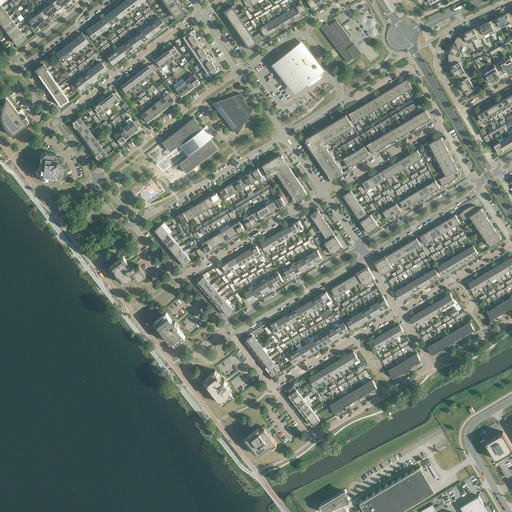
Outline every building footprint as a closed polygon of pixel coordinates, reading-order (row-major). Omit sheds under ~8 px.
[(60,8),(54,0),(53,0),(50,3),(51,4),(48,6),(55,14),(57,12),(56,10),(58,10),(60,8)] [(67,4),(64,0),(54,0),(60,8),(63,6),(62,6),(64,5),(65,6),(67,4)] [(132,8),(126,0),(122,4),(127,12),(132,8)] [(136,5),(132,0),(126,0),(132,8),(136,5)] [(177,3),(175,0),(171,0),(166,4),(169,8),(177,3)] [(317,6),(313,0),(306,0),(312,9),(317,6)] [(180,7),(177,3),(169,8),(172,13),(180,7)] [(301,3),(296,6),(301,15),(306,12),(301,3)] [(127,12),(122,4),(117,7),(123,15),(127,12)] [(55,14),(48,6),(46,8),(45,6),(41,9),(47,18),(50,16),(51,15),(52,16),(55,14)] [(222,12),(225,17),(235,10),(232,6),(222,12)] [(301,15),(296,6),(295,6),(296,7),(291,10),(296,18),(301,15)] [(123,15),(117,7),(113,10),(119,18),(123,15)] [(184,12),(180,7),(172,13),(175,18),(184,12)] [(47,18),(41,9),(37,12),(38,14),(35,16),(42,24),(45,22),(43,20),(45,19),(45,20),(47,18)] [(119,18),(113,10),(109,13),(115,21),(119,18)] [(238,15),(235,10),(225,17),(228,21),(238,15)] [(296,18),(291,10),(285,13),(291,21),(296,18)] [(9,16),(6,12),(0,16),(0,22),(0,23),(9,16)] [(511,24),(511,17),(510,12),(501,16),(501,15),(505,25),(510,22),(511,25),(511,24)] [(115,21),(109,13),(104,17),(110,25),(115,21)] [(291,21),(285,13),(280,16),(286,24),(285,24),(291,21)] [(359,14),(357,20),(360,24),(362,24),(363,29),(367,31),(367,33),(370,37),(376,36),(378,31),(375,27),(377,22),(373,17),(368,18),(365,14),(359,14)] [(241,19),(238,15),(228,21),(231,26),(241,19)] [(505,25),(501,15),(501,16),(498,17),(493,20),(498,31),(501,29),(500,27),(505,25)] [(13,20),(9,16),(0,23),(2,26),(3,25),(4,27),(13,20)] [(42,24),(35,16),(33,18),(32,16),(28,19),(35,28),(37,26),(38,25),(39,26),(42,24)] [(286,24),(280,16),(275,19),(280,27),(285,24),(285,25),(286,24)] [(110,25),(104,17),(100,20),(106,28),(110,25)] [(165,25),(159,17),(155,21),(160,28),(165,25)] [(244,24),(241,19),(231,26),(235,30),(244,24)] [(280,27),(275,19),(270,22),(275,31),(275,30),(280,27)] [(16,25),(13,20),(4,27),(5,29),(7,32),(16,25)] [(106,28),(100,20),(96,23),(102,31),(106,28)] [(329,26),(326,23),(320,28),(347,62),(353,58),(353,59),(361,53),(354,43),(353,43),(349,38),(350,37),(336,20),(329,26)] [(498,31),(493,20),(485,23),(489,32),(494,30),(495,32),(498,31)] [(160,28),(155,21),(150,24),(156,31),(160,28)] [(275,31),(270,22),(265,25),(270,33),(275,30),(275,31)] [(102,31),(96,23),(92,26),(91,26),(97,34),(102,31)] [(489,32),(485,23),(477,27),(482,38),(485,37),(484,35),(489,32)] [(156,31),(150,24),(146,27),(152,34),(156,31)] [(247,28),(244,24),(235,30),(238,35),(247,28)] [(19,29),(16,25),(7,32),(9,34),(11,35),(19,29)] [(270,33),(265,25),(259,28),(261,31),(265,37),(265,36),(270,33)] [(97,34),(91,26),(87,30),(93,38),(97,34)] [(152,34),(146,27),(142,30),(147,38),(152,34)] [(482,38),(477,27),(469,31),(468,31),(473,40),(478,38),(479,40),(482,38)] [(250,33),(247,28),(238,35),(241,39),(250,33)] [(22,33),(19,29),(11,35),(12,37),(11,38),(13,40),(22,33)] [(147,38),(142,30),(137,34),(143,41),(147,38)] [(184,41),(186,44),(196,38),(194,35),(193,35),(193,34),(194,33),(193,30),(183,37),(185,41),(184,41)] [(261,31),(253,37),(244,44),(247,48),(251,45),(252,47),(257,43),(265,38),(265,36),(265,37),(261,31)] [(473,40),(468,31),(460,35),(458,37),(467,46),(469,44),(468,42),(473,40)] [(26,38),(22,33),(13,40),(15,43),(16,42),(17,44),(26,38)] [(253,37),(250,33),(241,39),(244,44),(253,37)] [(82,34),(77,37),(84,45),(88,42),(82,34)] [(143,41),(137,34),(133,37),(138,44),(143,41)] [(84,45),(77,37),(73,41),(79,48),(84,45)] [(138,44),(133,37),(129,40),(134,47),(138,44)] [(467,46),(458,37),(456,39),(452,47),(461,51),(463,46),(465,47),(467,46)] [(197,40),(196,38),(186,44),(188,47),(189,46),(192,50),(201,43),(200,41),(198,42),(197,41),(197,40)] [(134,47),(129,40),(124,43),(130,51),(134,47)] [(79,48),(73,41),(69,44),(75,52),(79,48)] [(324,71),(302,42),(273,64),(295,93),(324,71)] [(130,51),(124,43),(120,47),(126,54),(130,51)] [(203,45),(201,43),(192,50),(194,54),(193,54),(195,57),(204,51),(202,48),(201,47),(203,45)] [(75,52),(69,44),(65,47),(71,55),(75,52)] [(174,46),(169,49),(175,57),(180,54),(174,46)] [(71,55),(65,47),(61,50),(60,50),(66,58),(71,55)] [(126,54),(120,47),(116,50),(121,57),(126,54)] [(461,51),(452,47),(448,55),(448,59),(461,59),(461,57),(459,56),(461,51)] [(175,57),(169,49),(164,53),(170,61),(175,57)] [(66,58),(60,50),(56,54),(62,62),(66,58)] [(121,57),(116,50),(111,53),(117,61),(117,60),(121,57)] [(206,53),(204,51),(195,57),(197,60),(198,59),(200,63),(210,56),(209,54),(206,55),(206,54),(206,53)] [(117,61),(111,53),(107,56),(113,64),(117,61)] [(170,61),(164,53),(160,56),(166,64),(170,61)] [(166,64),(160,56),(155,60),(156,61),(153,63),(157,69),(160,67),(161,68),(166,64)] [(212,58),(210,56),(200,63),(203,66),(202,67),(204,70),(213,64),(211,61),(210,60),(212,58)] [(461,60),(461,59),(448,59),(449,64),(453,71),(453,72),(462,67),(459,62),(461,60)] [(504,59),(499,62),(496,63),(503,74),(510,69),(510,70),(511,70),(505,61),(504,59)] [(101,62),(96,65),(102,73),(106,69),(101,62)] [(503,74),(496,63),(493,65),(495,67),(490,70),(495,79),(495,78),(503,74)] [(35,69),(38,74),(47,68),(43,64),(35,69)] [(156,70),(152,64),(149,66),(148,65),(144,68),(150,76),(154,73),(154,72),(156,70)] [(215,66),(213,64),(204,70),(206,73),(207,72),(209,76),(216,71),(219,69),(217,67),(215,68),(215,66)] [(102,73),(96,65),(92,69),(97,76),(101,73),(102,73)] [(465,71),(462,67),(453,72),(458,79),(468,73),(467,70),(465,71)] [(50,73),(47,68),(38,74),(41,78),(50,73)] [(150,76),(144,68),(139,72),(145,80),(150,76)] [(97,76),(92,69),(88,72),(93,79),(97,76)] [(495,79),(490,70),(485,73),(484,71),(481,73),(487,83),(495,79)] [(93,79),(88,72),(83,75),(89,83),(93,79)] [(145,80),(139,72),(135,75),(141,83),(145,80)] [(53,77),(50,73),(41,78),(45,83),(53,77)] [(470,76),(468,73),(458,79),(462,87),(471,82),(468,77),(470,76)] [(194,74),(189,77),(195,85),(200,82),(194,74)] [(89,83),(83,75),(79,79),(85,86),(89,83)] [(141,83),(135,75),(130,79),(136,87),(141,83)] [(56,82),(53,77),(45,83),(48,87),(56,82)] [(195,85),(189,77),(184,81),(190,89),(195,85)] [(85,86),(79,79),(75,82),(80,90),(85,86)] [(136,87),(130,79),(126,82),(132,90),(136,87)] [(407,79),(403,82),(408,90),(412,88),(407,79)] [(190,89),(184,81),(180,84),(186,92),(190,89)] [(59,86),(56,82),(48,87),(51,92),(59,86)] [(132,90),(126,82),(121,86),(122,87),(119,89),(124,95),(126,93),(127,94),(132,90)] [(408,90),(403,82),(398,84),(404,93),(408,90)] [(474,87),(471,82),(462,87),(464,90),(467,95),(478,89),(476,86),(474,87)] [(186,92),(180,84),(175,88),(176,89),(173,91),(178,97),(180,95),(181,96),(186,92)] [(404,93),(398,84),(394,86),(399,95),(404,93)] [(62,90),(59,86),(51,92),(54,96),(62,90)] [(399,95),(394,86),(390,89),(395,98),(399,95)] [(395,98),(390,89),(386,91),(391,100),(395,98)] [(65,95),(62,90),(54,96),(57,101),(65,95)] [(391,100),(386,91),(382,94),(387,102),(391,100)] [(120,97),(116,92),(113,94),(112,93),(108,96),(114,104),(119,100),(118,99),(120,97)] [(169,93),(164,97),(170,104),(175,101),(174,100),(176,98),(172,92),(169,94),(169,93)] [(240,93),(227,98),(213,103),(225,118),(245,102),(244,100),(243,101),(242,99),(244,98),(240,93)] [(387,102),(382,94),(378,96),(383,105),(387,102)] [(68,100),(65,95),(57,101),(60,105),(68,100)] [(114,104),(108,96),(103,100),(109,108),(114,104)] [(383,105),(378,96),(374,99),(379,107),(383,105)] [(19,113),(6,97),(4,103),(6,106),(4,107),(3,105),(0,106),(0,117),(12,133),(29,120),(25,115),(24,116),(21,112),(19,113)] [(170,104),(164,97),(159,100),(165,108),(170,104)] [(502,101),(507,108),(511,106),(506,97),(506,98),(507,98),(503,100),(502,101)] [(379,107),(374,99),(369,101),(375,110),(379,107)] [(109,108),(103,100),(99,103),(105,111),(109,108)] [(165,108),(159,100),(155,104),(161,111),(165,108)] [(375,110),(369,101),(365,104),(370,112),(375,110)] [(497,103),(502,111),(507,108),(502,101),(501,102),(497,103)] [(247,104),(245,102),(225,118),(237,134),(253,109),(249,105),(247,106),(246,105),(247,104)] [(105,111),(99,103),(94,107),(100,115),(105,111)] [(502,111),(497,103),(494,106),(493,107),(497,114),(502,111)] [(161,111),(155,104),(150,107),(156,115),(161,111)] [(370,112),(365,104),(361,106),(366,115),(370,112)] [(366,115),(361,106),(357,109),(362,117),(366,115)] [(156,115),(150,107),(146,111),(152,118),(156,115)] [(497,114),(493,107),(492,107),(488,109),(488,108),(493,117),(497,114)] [(493,117),(488,108),(488,109),(485,111),(484,112),(488,119),(493,117)] [(362,117),(357,109),(353,111),(358,120),(362,117)] [(430,119),(425,110),(421,112),(426,121),(430,119)] [(152,118),(146,111),(141,114),(142,115),(139,117),(144,123),(146,121),(147,122),(152,118)] [(358,120),(353,111),(349,114),(354,122),(358,120)] [(426,121),(421,112),(417,115),(422,124),(426,121)] [(488,119),(484,112),(483,113),(479,114),(478,114),(479,115),(478,115),(478,116),(479,116),(479,117),(480,117),(480,118),(483,122),(488,119)] [(346,114),(335,121),(342,133),(353,126),(346,114)] [(422,124),(417,115),(413,117),(418,126),(422,124)] [(72,122),(75,127),(83,121),(80,116),(72,122)] [(180,141),(186,148),(211,129),(211,128),(210,128),(210,127),(209,127),(208,127),(208,128),(207,128),(205,125),(202,128),(194,117),(162,142),(169,150),(180,141)] [(418,126),(413,117),(408,120),(414,129),(418,126)] [(140,125),(136,120),(133,122),(133,121),(128,124),(134,132),(139,129),(138,127),(140,125)] [(414,129),(408,120),(404,122),(409,131),(414,129)] [(86,126),(83,121),(75,127),(78,132),(86,126)] [(342,133),(335,121),(324,127),(331,139),(342,133)] [(409,131),(404,122),(400,125),(405,133),(409,131)] [(134,132),(128,124),(123,128),(129,136),(134,132)] [(405,133),(400,125),(396,127),(401,136),(405,133)] [(90,131),(86,126),(78,132),(82,136),(90,131)] [(331,139),(324,127),(313,134),(318,142),(324,143),(331,139)] [(401,136),(396,127),(392,130),(397,138),(401,136)] [(129,136),(123,128),(119,131),(125,139),(129,136)] [(211,129),(186,148),(191,155),(180,164),(186,173),(218,148),(210,138),(213,135),(211,133),(212,132),(212,131),(212,130),(212,129),(211,129)] [(397,138),(392,130),(388,132),(393,141),(397,138)] [(93,135),(90,131),(82,136),(85,141),(93,135)] [(125,139),(119,131),(114,135),(120,143),(125,139)] [(393,141),(388,132),(384,135),(389,143),(393,141)] [(318,142),(313,134),(306,138),(306,139),(306,141),(305,141),(310,148),(318,142)] [(96,140),(93,135),(85,141),(88,146),(96,140)] [(389,143),(384,135),(379,137),(385,146),(389,143)] [(385,146),(379,137),(375,139),(380,148),(385,146)] [(429,143),(432,148),(435,154),(447,148),(447,147),(448,147),(443,137),(442,137),(441,137),(429,143)] [(504,139),(502,137),(498,140),(499,142),(504,150),(508,147),(504,139)] [(380,148),(375,139),(371,142),(376,151),(380,148)] [(100,144),(96,140),(88,146),(92,150),(100,144)] [(324,143),(318,142),(310,148),(317,158),(328,150),(324,143)] [(376,151),(371,142),(367,145),(372,153),(376,151)] [(504,150),(499,142),(494,145),(499,153),(504,150)] [(103,149),(100,144),(92,150),(95,155),(103,149)] [(365,146),(360,148),(365,157),(370,155),(365,146)] [(365,157),(360,148),(356,151),(361,160),(365,157)] [(452,158),(447,148),(435,154),(440,164),(452,158)] [(107,154),(103,149),(95,155),(98,160),(107,154)] [(335,161),(328,150),(317,158),(324,169),(335,161)] [(417,150),(413,152),(417,160),(422,157),(417,150)] [(361,160),(356,151),(352,153),(357,162),(361,160)] [(56,153),(45,152),(45,153),(42,152),(41,156),(39,167),(40,167),(39,171),(39,172),(38,172),(43,179),(43,178),(44,178),(48,178),(48,179),(60,180),(59,180),(63,180),(64,176),(64,177),(66,166),(61,166),(62,164),(60,162),(60,160),(58,160),(57,158),(55,158),(56,153)] [(417,160),(413,152),(408,155),(413,163),(417,160)] [(357,162),(352,153),(348,156),(353,165),(357,162)] [(279,155),(273,158),(278,166),(285,161),(282,155),(281,155),(281,156),(279,155)] [(413,163),(408,155),(404,158),(408,165),(413,163)] [(353,165),(348,156),(344,158),(349,167),(353,165)] [(278,166),(273,158),(262,165),(269,176),(277,172),(278,166)] [(408,165),(404,158),(399,160),(404,168),(408,165)] [(453,159),(452,158),(440,164),(446,175),(454,171),(458,169),(458,168),(459,168),(456,163),(454,158),(453,159)] [(404,168),(399,160),(395,163),(400,171),(404,168)] [(292,171),(285,161),(278,166),(277,172),(281,179),(292,171)] [(343,171),(335,161),(324,169),(331,179),(343,171)] [(400,171),(395,163),(391,165),(395,173),(400,171)] [(395,173),(391,165),(386,168),(391,176),(395,173)] [(265,174),(260,166),(253,171),(258,179),(265,174)] [(391,176),(386,168),(382,171),(386,178),(391,176)] [(258,179),(253,171),(248,174),(253,182),(258,179)] [(300,182),(292,171),(281,179),(288,189),(300,182)] [(454,171),(446,175),(437,180),(439,179),(442,185),(440,185),(442,185),(443,185),(445,184),(446,184),(447,183),(448,183),(449,182),(451,181),(452,180),(453,180),(454,179),(455,178),(456,177),(457,176),(457,175),(456,176),(454,171)] [(380,172),(376,174),(380,182),(385,179),(380,172)] [(253,182),(248,174),(244,176),(248,184),(253,182)] [(380,182),(376,174),(371,177),(376,185),(380,182)] [(248,184),(244,176),(239,179),(244,187),(248,184)] [(376,185),(371,177),(367,179),(371,187),(376,185)] [(244,187),(239,179),(234,182),(239,190),(244,187)] [(371,187),(367,179),(362,182),(367,190),(371,187)] [(440,188),(435,180),(431,183),(435,191),(440,188)] [(239,190),(234,182),(230,185),(234,193),(239,190)] [(307,192),(300,182),(288,189),(295,200),(307,192)] [(435,191),(431,183),(426,186),(431,193),(435,191)] [(234,193),(230,185),(225,187),(230,195),(234,193)] [(431,193),(426,186),(422,188),(427,196),(431,193)] [(230,195),(225,187),(220,190),(225,198),(230,195)] [(427,196),(422,188),(418,191),(422,198),(427,196)] [(343,195),(346,200),(354,195),(351,190),(343,195)] [(422,198),(418,191),(413,193),(418,201),(422,198)] [(288,203),(284,195),(282,192),(275,197),(276,199),(281,207),(288,203)] [(216,193),(211,195),(216,203),(221,201),(216,193)] [(418,201),(413,193),(409,196),(413,204),(418,201)] [(216,203),(211,195),(207,198),(211,206),(216,203)] [(357,199),(354,195),(346,200),(349,204),(357,199)] [(413,204),(409,196),(404,199),(409,206),(413,204)] [(211,206),(207,198),(202,201),(207,209),(211,206)] [(281,207),(276,199),(271,202),(276,210),(281,207)] [(359,203),(357,199),(349,204),(352,208),(359,203)] [(409,206),(404,199),(400,201),(404,209),(409,206)] [(207,209),(202,201),(197,204),(202,212),(207,209)] [(276,210),(271,202),(267,205),(272,213),(276,210)] [(362,208),(359,203),(352,208),(355,213),(362,208)] [(401,211),(396,203),(392,206),(396,214),(401,211)] [(202,212),(197,204),(193,207),(198,214),(202,212)] [(272,213),(267,205),(262,208),(267,215),(272,213)] [(396,214),(392,206),(387,209),(392,216),(396,214)] [(470,216),(477,211),(474,206),(476,206),(474,206),(473,206),(472,206),(471,207),(469,207),(468,208),(467,208),(466,209),(465,210),(464,210),(463,211),(462,212),(461,213),(460,214),(459,215),(458,216),(459,216),(459,215),(460,215),(463,220),(462,221),(470,216)] [(198,214),(193,207),(188,209),(193,217),(198,214)] [(267,215),(262,208),(258,210),(262,218),(267,215)] [(365,212),(362,208),(355,213),(358,217),(365,212)] [(481,208),(477,211),(470,216),(477,226),(488,218),(489,217),(482,208),(481,209),(481,208)] [(193,217),(188,209),(184,212),(188,220),(193,217)] [(392,216),(387,209),(383,211),(387,219),(392,216)] [(262,218),(258,210),(253,213),(258,221),(262,218)] [(310,215),(313,219),(321,214),(318,210),(310,215)] [(188,220),(184,212),(176,216),(181,224),(188,220)] [(368,216),(365,212),(358,217),(360,221),(368,216)] [(258,221),(253,213),(248,216),(253,224),(258,221)] [(324,218),(321,214),(313,219),(316,223),(324,218)] [(371,214),(368,216),(360,221),(368,232),(378,225),(371,214)] [(455,215),(451,218),(455,225),(460,223),(455,215)] [(253,224),(248,216),(243,219),(248,227),(253,224)] [(327,223),(324,218),(316,223),(319,228),(327,223)] [(455,225),(451,218),(446,220),(451,228),(455,225)] [(495,228),(488,218),(477,226),(483,236),(495,228)] [(299,220),(294,223),(299,231),(304,228),(299,220)] [(451,228),(446,220),(442,223),(447,230),(451,228)] [(239,221),(235,224),(239,232),(244,229),(239,221)] [(299,231),(294,223),(290,225),(295,233),(299,231)] [(329,227),(327,223),(319,228),(322,232),(329,227)] [(447,230),(442,223),(438,225),(442,233),(447,230)] [(155,233),(157,235),(165,229),(161,224),(154,230),(156,232),(155,233)] [(239,232),(235,224),(230,227),(235,235),(239,232)] [(295,233),(290,225),(286,228),(290,236),(295,233)] [(442,233),(438,225),(433,228),(438,236),(442,233)] [(235,235),(230,227),(225,229),(230,237),(235,235)] [(332,231),(329,227),(322,232),(325,236),(332,231)] [(290,236),(286,228),(282,230),(286,238),(290,236)] [(438,236),(433,228),(429,231),(433,238),(438,236)] [(495,228),(483,236),(490,246),(501,238),(502,237),(496,228),(495,228)] [(169,233),(165,229),(157,235),(160,238),(160,237),(162,239),(169,233)] [(230,237),(225,229),(221,232),(225,240),(230,237)] [(286,238),(282,230),(277,233),(282,241),(286,238)] [(335,235),(332,231),(325,236),(328,240),(335,235)] [(433,238),(429,231),(424,233),(429,241),(433,238)] [(225,240),(221,232),(216,235),(221,243),(225,240)] [(173,238),(169,233),(162,239),(163,241),(162,242),(165,244),(173,238)] [(282,241),(277,233),(273,235),(278,243),(282,241)] [(429,241),(424,233),(420,236),(424,244),(429,241)] [(221,243),(216,235),(211,238),(216,246),(221,243)] [(278,243),(273,235),(269,237),(274,245),(278,243)] [(343,246),(335,235),(328,240),(325,242),(332,253),(343,246)] [(274,245),(269,237),(265,240),(270,248),(274,245)] [(176,242),(173,238),(165,244),(167,247),(168,246),(169,248),(176,242)] [(216,246),(211,238),(207,240),(211,248),(216,246)] [(416,238),(412,241),(416,248),(421,246),(416,238)] [(211,248),(207,240),(199,245),(204,253),(211,248)] [(270,248),(265,240),(261,242),(265,250),(270,248)] [(416,248),(412,241),(407,243),(412,251),(416,248)] [(180,246),(176,242),(169,248),(171,250),(170,250),(172,253),(180,246)] [(412,251),(407,243),(403,246),(408,254),(412,251)] [(256,245),(252,248),(256,256),(258,258),(262,256),(262,255),(263,255),(262,252),(260,252),(256,245)] [(183,251),(180,246),(172,253),(174,256),(175,255),(176,257),(183,251)] [(408,254),(403,246),(399,248),(403,256),(408,254)] [(473,246),(468,248),(473,256),(478,253),(473,246)] [(256,256),(252,248),(247,250),(252,258),(256,256)] [(403,256),(399,248),(394,251),(399,259),(403,256)] [(473,256),(468,248),(464,251),(469,259),(473,256)] [(252,258),(247,250),(243,253),(248,261),(252,258)] [(317,250),(312,253),(317,261),(322,258),(317,250)] [(187,255),(183,251),(176,257),(178,258),(177,259),(179,262),(187,255)] [(399,259),(394,251),(390,254),(394,261),(399,259)] [(469,259),(464,251),(460,254),(464,261),(469,259)] [(248,261),(243,253),(239,255),(244,263),(248,261)] [(317,261),(312,253),(308,255),(313,263),(317,261)] [(394,261),(390,254),(386,256),(390,264),(394,261)] [(464,261),(460,254),(455,256),(460,264),(464,261)] [(191,260),(187,255),(179,262),(181,264),(182,264),(184,266),(191,260)] [(244,263),(239,255),(235,258),(240,266),(244,263)] [(313,263),(308,255),(304,258),(309,266),(313,263)] [(393,268),(390,264),(386,256),(375,263),(382,274),(393,268)] [(460,264),(455,256),(451,259),(455,266),(460,264)] [(110,267),(117,276),(118,277),(120,279),(120,280),(123,283),(134,275),(135,277),(136,277),(138,279),(145,273),(138,264),(134,267),(132,264),(130,266),(126,261),(127,261),(124,257),(110,267)] [(240,266),(235,258),(231,260),(236,268),(240,266)] [(309,266),(304,258),(300,260),(305,268),(309,266)] [(455,266),(451,259),(446,261),(451,269),(455,266)] [(236,268),(231,260),(227,263),(232,271),(236,268)] [(305,268),(300,260),(296,263),(301,271),(305,268)] [(451,269),(446,261),(442,264),(447,272),(451,269)] [(286,265),(288,267),(292,275),(296,273),(292,265),(290,262),(286,265)] [(509,270),(504,262),(500,265),(504,272),(509,270)] [(232,271),(227,263),(222,265),(227,273),(232,271)] [(301,271),(296,263),(292,265),(296,273),(301,271)] [(447,272),(442,264),(437,267),(442,274),(447,272)] [(504,272),(500,265),(495,267),(500,275),(504,272)] [(292,275),(288,267),(283,270),(288,278),(292,275)] [(375,278),(368,267),(357,273),(362,281),(364,285),(375,278)] [(500,275),(495,267),(491,270),(495,278),(500,275)] [(435,268),(430,271),(435,279),(439,276),(435,268)] [(495,278),(491,270),(486,273),(491,280),(495,278)] [(435,279),(430,271),(426,274),(430,281),(435,279)] [(278,273),(274,275),(279,283),(283,281),(278,273)] [(362,281),(357,273),(353,276),(357,283),(362,281)] [(491,280),(486,273),(482,275),(487,283),(491,280)] [(430,281),(426,274),(421,276),(426,284),(430,281)] [(279,283),(274,275),(270,278),(275,286),(279,283)] [(487,283),(482,275),(478,278),(482,285),(487,283)] [(197,282),(201,287),(207,280),(204,276),(197,282)] [(357,283),(353,276),(349,278),(353,286),(357,283)] [(426,284),(421,276),(417,279),(422,286),(426,284)] [(275,286),(270,278),(266,280),(271,288),(275,286)] [(353,286),(349,278),(344,281),(349,288),(353,286)] [(482,285),(478,278),(473,280),(478,288),(482,285)] [(422,286),(417,279),(413,281),(417,289),(422,286)] [(211,284),(207,280),(201,287),(204,291),(211,284)] [(271,288),(266,280),(262,283),(266,291),(271,288)] [(478,288),(473,280),(469,283),(473,291),(478,288)] [(349,288),(344,281),(340,283),(344,291),(349,288)] [(417,289),(413,281),(408,284),(413,292),(417,289)] [(266,291),(262,283),(258,285),(262,293),(266,291)] [(344,291),(340,283),(335,286),(340,294),(344,291)] [(215,289),(211,284),(204,291),(208,295),(215,289)] [(413,292),(408,284),(404,287),(409,294),(413,292)] [(262,293),(258,285),(253,288),(258,296),(262,293)] [(340,294),(335,286),(331,289),(334,294),(335,296),(340,294)] [(409,294),(404,287),(400,289),(404,297),(409,294)] [(258,296),(253,288),(249,290),(254,298),(258,296)] [(218,293),(215,289),(208,295),(211,299),(218,293)] [(404,297),(400,289),(395,292),(399,300),(404,297)] [(254,298),(249,290),(244,293),(249,301),(254,298)] [(326,291),(321,294),(326,302),(331,299),(326,291)] [(222,297),(218,293),(211,299),(215,303),(222,297)] [(326,302),(321,294),(317,297),(323,307),(327,305),(326,302)] [(450,294),(446,297),(450,304),(455,302),(450,294)] [(225,301),(222,297),(215,303),(218,307),(225,301)] [(323,307),(317,297),(313,299),(318,307),(319,310),(323,307)] [(450,304),(446,297),(441,299),(446,307),(450,304)] [(389,306),(384,298),(380,301),(384,309),(389,306)] [(318,307),(313,299),(309,302),(313,310),(318,307)] [(446,307),(441,299),(437,302),(441,310),(446,307)] [(229,305),(225,301),(218,307),(222,311),(229,305)] [(384,309),(380,301),(376,303),(380,311),(384,309)] [(510,308),(506,301),(501,303),(506,311),(510,308)] [(313,310),(309,302),(305,304),(309,312),(313,310)] [(441,310),(437,302),(432,305),(437,312),(441,310)] [(380,311),(376,303),(372,306),(376,313),(380,311)] [(506,311),(501,303),(497,306),(501,314),(506,311)] [(309,312),(305,304),(300,307),(305,315),(309,312)] [(233,309),(229,305),(222,311),(226,315),(233,309)] [(437,312),(432,305),(428,307),(433,315),(437,312)] [(376,313),(372,306),(367,308),(372,316),(376,313)] [(501,314),(497,306),(492,309),(497,317),(501,314)] [(305,315),(300,307),(296,309),(301,317),(305,315)] [(433,315),(428,307),(424,310),(428,317),(433,315)] [(372,316),(367,308),(363,311),(368,318),(372,316)] [(301,317),(296,309),(292,312),(297,320),(301,317)] [(497,317),(492,309),(487,312),(492,319),(497,317)] [(428,317),(424,310),(419,312),(424,320),(428,317)] [(368,318),(363,311),(359,313),(364,321),(368,318)] [(157,325),(164,333),(170,342),(172,341),(175,345),(185,336),(178,326),(179,325),(176,321),(174,320),(172,319),(166,312),(156,320),(159,324),(157,325)] [(297,320),(292,312),(288,314),(293,322),(297,320)] [(424,320),(419,312),(415,315),(419,323),(424,320)] [(364,321),(359,313),(355,316),(360,323),(364,321)] [(293,322),(288,314),(284,316),(289,324),(293,322)] [(419,323),(415,315),(410,318),(415,325),(419,323)] [(289,324),(284,316),(280,319),(284,327),(289,324)] [(360,323),(355,316),(351,318),(355,326),(360,323)] [(355,326),(351,318),(347,321),(351,328),(355,326)] [(284,327),(280,319),(276,321),(280,329),(284,327)] [(280,329),(276,321),(271,324),(275,332),(280,329)] [(344,322),(339,325),(344,332),(348,330),(344,322)] [(470,322),(465,325),(470,333),(474,330),(470,322)] [(404,332),(399,324),(395,327),(399,335),(404,332)] [(344,332),(339,325),(335,327),(340,335),(344,332)] [(470,333),(465,325),(460,328),(465,335),(470,333)] [(340,335),(335,327),(331,330),(336,337),(340,335)] [(399,335),(395,327),(390,329),(395,337),(399,335)] [(465,335),(460,328),(456,330),(460,338),(465,335)] [(395,337),(390,329),(386,332),(391,340),(395,337)] [(336,337),(331,330),(327,332),(332,340),(336,337)] [(460,338),(456,330),(451,333),(456,341),(460,338)] [(332,340),(327,332),(323,335),(328,342),(332,340)] [(391,340),(386,332),(382,335),(386,342),(391,340)] [(456,341),(451,333),(446,336),(451,344),(456,341)] [(313,337),(315,339),(319,347),(323,345),(319,337),(317,334),(313,337)] [(245,341),(249,345),(256,339),(253,335),(245,341)] [(328,342),(323,335),(319,337),(323,345),(328,342)] [(386,342),(382,335),(377,337),(382,345),(386,342)] [(451,344),(446,336),(442,339),(446,346),(451,344)] [(382,345),(377,337),(373,340),(377,348),(382,345)] [(259,344),(256,339),(249,345),(252,349),(259,344)] [(319,347),(315,339),(310,342),(315,350),(319,347)] [(446,346),(442,339),(437,341),(442,349),(446,346)] [(442,349),(437,341),(432,344),(437,352),(442,349)] [(315,350),(310,342),(306,344),(311,352),(315,350)] [(263,348),(259,344),(252,349),(255,354),(263,348)] [(311,352),(306,344),(302,347),(307,355),(311,352)] [(437,352),(432,344),(428,347),(432,355),(437,352)] [(307,355),(302,347),(298,349),(303,357),(307,355)] [(266,352),(263,348),(255,354),(259,358),(266,352)] [(303,357),(298,349),(294,352),(299,359),(303,357)] [(354,351),(349,354),(354,362),(358,359),(354,351)] [(269,357),(266,352),(259,358),(262,362),(269,357)] [(299,359),(294,352),(290,354),(294,362),(299,359)] [(421,361),(417,353),(412,356),(417,364),(421,361)] [(354,362),(349,354),(345,357),(349,364),(354,362)] [(417,364),(412,356),(407,359),(412,367),(417,364)] [(273,361),(269,357),(262,362),(265,366),(273,361)] [(349,364),(345,357),(340,359),(345,367),(349,364)] [(345,367),(340,359),(336,362),(340,370),(345,367)] [(412,367),(407,359),(403,362),(407,370),(412,367)] [(276,365),(273,361),(265,366),(269,371),(276,365)] [(340,370),(336,362),(331,364),(336,372),(340,370)] [(407,370),(403,362),(398,365),(403,372),(407,370)] [(336,372),(331,364),(327,367),(332,375),(336,372)] [(279,370),(276,365),(269,371),(272,375),(279,370)] [(403,372),(398,365),(393,367),(398,375),(403,372)] [(332,375),(327,367),(323,370),(327,377),(332,375)] [(398,375),(393,367),(388,370),(393,378),(398,375)] [(206,384),(213,392),(216,396),(218,395),(224,403),(234,395),(227,385),(228,384),(224,378),(222,380),(215,370),(205,378),(208,382),(206,384)] [(327,377),(323,370),(318,372),(323,380),(327,377)] [(323,380),(318,372),(314,375),(319,383),(323,380)] [(319,383),(314,375),(309,378),(314,385),(319,383)] [(372,380),(367,383),(372,390),(377,387),(372,380)] [(372,390),(367,383),(363,385),(367,393),(372,390)] [(286,390),(290,395),(297,389),(294,385),(292,385),(291,386),(289,387),(288,388),(286,389),(285,391),(286,391),(286,390)] [(367,393),(363,385),(358,388),(363,396),(367,393)] [(363,396),(358,388),(353,391),(358,399),(363,396)] [(300,394),(297,389),(290,395),(293,399),(300,394)] [(358,399),(353,391),(349,394),(353,401),(358,399)] [(303,398),(300,394),(293,399),(296,403),(303,398)] [(353,401),(349,394),(344,396),(349,404),(353,401)] [(349,404),(344,396),(340,399),(344,407),(349,404)] [(307,402),(303,398),(296,403),(300,408),(307,402)] [(344,407),(340,399),(335,402),(339,410),(344,407)] [(309,400),(307,402),(300,408),(303,412),(310,406),(312,405),(309,400)] [(339,410),(335,402),(330,405),(335,413),(339,410)] [(313,411),(310,406),(303,412),(306,416),(313,411)] [(317,415),(313,411),(306,416),(310,421),(317,415)] [(320,419),(317,415),(310,421),(313,425),(312,425),(312,426),(320,419)] [(248,442),(251,446),(255,451),(256,450),(259,454),(275,442),(277,443),(265,427),(264,427),(261,430),(258,427),(246,437),(249,441),(248,442)] [(496,459),(511,449),(511,447),(503,432),(495,436),(494,435),(492,436),(493,437),(485,442),(496,459)] [(399,511),(426,496),(412,472),(360,503),(360,504),(360,503),(363,507),(354,511),(349,511),(347,508),(346,507),(347,506),(346,504),(345,505),(344,504),(351,501),(351,500),(349,501),(344,491),(321,505),(325,511),(323,511),(324,511),(332,509),(333,511),(359,511),(364,509),(365,511),(399,511)] [(460,506),(463,511),(488,511),(479,495),(460,506)] [(433,503),(421,510),(422,511),(431,511),(436,509),(433,503)]
